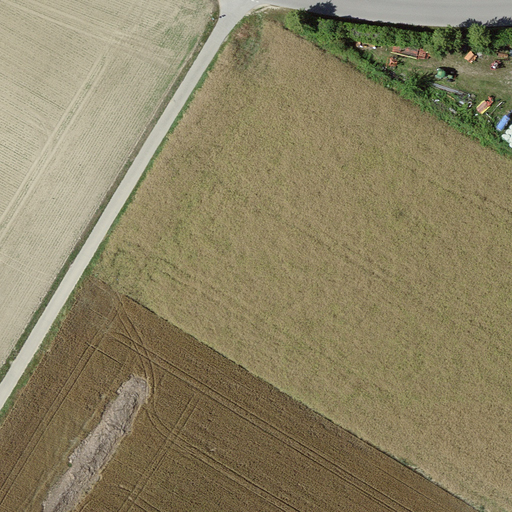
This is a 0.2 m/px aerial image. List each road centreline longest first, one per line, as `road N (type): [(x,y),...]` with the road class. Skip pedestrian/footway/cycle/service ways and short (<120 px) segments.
road 1 (track): [(0,396),(235,0)]
road 2 (tertiary): [(511,9),(333,0)]
